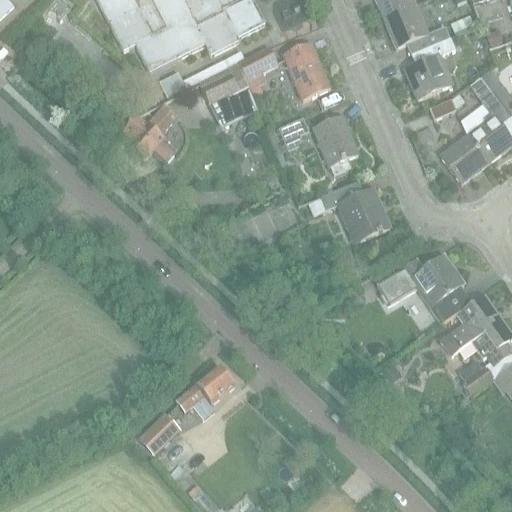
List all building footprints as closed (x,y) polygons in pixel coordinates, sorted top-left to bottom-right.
[(0,0),(0,20),(12,10),(3,0),(0,0)] [(235,43),(264,28),(249,0),(93,0),(122,56),(135,49),(148,77),(204,49),(209,60),(237,46),(235,43)] [(371,0),(382,24),(415,10),(410,0),(371,0)] [(462,0),(451,0),(456,9),(465,4),(462,0)] [(511,0),(498,0),(500,3),(506,1),(511,17),(511,0)] [(405,49),(410,60),(439,47),(435,35),(427,38),(415,10),(382,24),(394,53),(405,49)] [(467,21),(450,29),(455,41),(472,33),(467,21)] [(497,34),(486,38),(490,49),(501,46),(497,34)] [(439,47),(410,60),(414,70),(403,75),(416,105),(451,90),(438,61),(444,58),(439,47)] [(301,106),(329,94),(309,48),(281,60),(301,106)] [(269,54),(239,70),(250,95),(266,87),(262,79),(278,71),(269,54)] [(178,76),(159,86),(167,101),(186,91),(178,76)] [(481,85),(509,122),(511,119),(511,104),(491,77),(481,85)] [(242,105),(229,79),(200,93),(208,109),(217,105),(222,115),(242,105)] [(466,140),(486,168),(511,148),(511,145),(499,129),(509,122),(481,85),(469,93),(488,118),(481,124),(484,127),(466,140)] [(432,125),(454,116),(450,105),(428,114),(432,125)] [(127,152),(143,167),(151,158),(164,170),(176,156),(159,141),(177,121),(164,110),(146,129),(137,121),(122,137),(132,146),(127,152)] [(279,132),(288,155),(304,148),(300,139),(309,136),(303,122),(279,132)] [(357,159),(341,122),(312,134),(328,171),(330,170),(334,179),(350,172),(347,163),(357,159)] [(486,168),(466,140),(439,161),(460,189),(486,168)] [(353,248),(388,233),(372,195),(363,199),(357,186),(319,203),(308,208),(313,220),(324,215),(337,210),(353,248)] [(441,329),(455,319),(470,308),(459,292),(462,289),(442,261),(423,274),(416,264),(380,289),(393,308),(418,291),(432,311),(429,312),(441,329)] [(470,308),(455,319),(462,328),(438,345),(450,361),(470,347),(481,364),(485,361),(492,371),(511,357),(511,355),(506,347),(511,342),(511,341),(482,299),(470,308)] [(211,410),(235,392),(219,370),(175,405),(185,417),(192,411),(202,423),(214,414),(211,410)] [(511,370),(492,385),(501,397),(505,394),(511,403),(511,370)] [(483,371),(461,387),(470,399),(492,384),(483,371)] [(179,435),(163,419),(139,443),(154,459),(179,435)]
